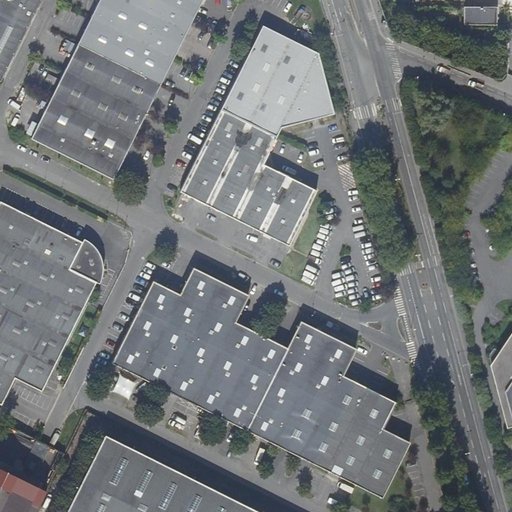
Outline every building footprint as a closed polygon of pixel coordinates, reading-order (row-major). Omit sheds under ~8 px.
[(0,0),(0,79),(1,80),(42,0),(0,0)] [(100,0),(32,138),(114,179),(203,0),(100,0)] [(496,25),(496,8),(463,8),(463,25),(496,25)] [(394,25),(381,20),(383,27),(391,36),(394,25)] [(260,24),(219,108),(273,135),(278,126),(331,113),(316,52),(260,24)] [(288,245),(315,189),(260,163),(273,135),(219,108),(179,191),(288,245)] [(0,402),(13,378),(39,393),(95,285),(97,279),(98,271),(98,266),(94,257),(89,251),(84,247),(0,204),(0,402)] [(151,282),(147,280),(143,286),(148,289),(112,361),(382,497),(409,441),(383,428),(396,402),(342,374),(356,347),(300,320),(287,347),(235,320),(248,294),(193,267),(180,293),(152,279),(151,282)] [(511,332),(500,351),(491,363),(508,426),(511,425),(511,332)] [(491,363),(500,351),(495,347),(490,354),(491,363)] [(110,391),(127,399),(134,382),(118,375),(110,391)] [(257,511),(103,435),(64,511),(257,511)] [(0,511),(33,511),(45,490),(0,468),(0,511)]
